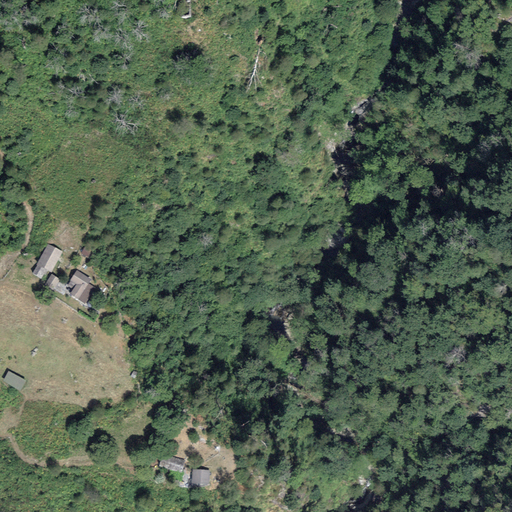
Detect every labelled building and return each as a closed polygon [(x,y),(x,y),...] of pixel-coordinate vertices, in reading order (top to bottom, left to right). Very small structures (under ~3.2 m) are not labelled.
[(93,246),(86,243),(81,254),(88,257),(93,246)] [(62,252),(47,244),(36,264),(37,266),(32,273),(41,278),(44,274),(46,275),(48,271),(51,272),(62,252)] [(76,284),(69,293),(85,304),(96,289),(88,283),(91,279),(77,270),(70,280),(76,284)] [(60,280),(51,274),(44,285),(53,291),(60,280)] [(26,381),(9,372),(3,383),(20,392),(26,381)] [(185,461),(162,454),(158,467),(182,473),(185,461)] [(210,471),(192,470),(191,486),(209,487),(210,471)]
